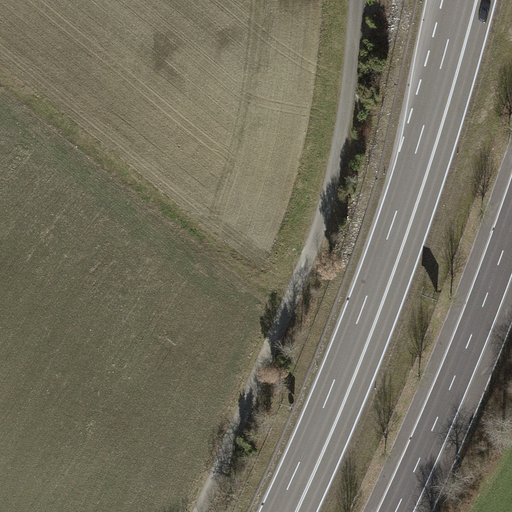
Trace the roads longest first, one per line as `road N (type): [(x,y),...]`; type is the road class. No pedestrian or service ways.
road 1 (trunk): [(287,511),(373,308),(468,0)]
road 2 (track): [(358,0),(325,212),(201,511)]
road 3 (primary): [(396,511),(511,228)]
